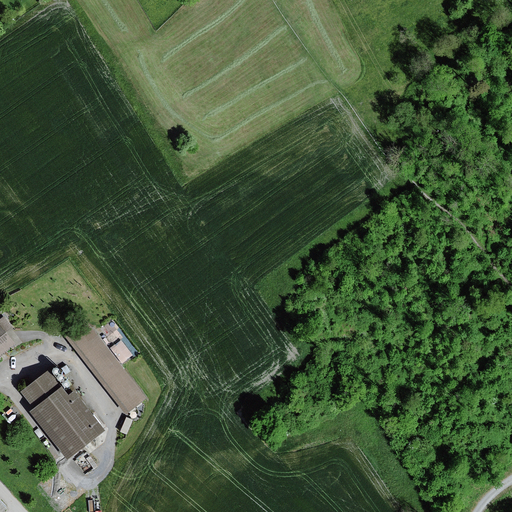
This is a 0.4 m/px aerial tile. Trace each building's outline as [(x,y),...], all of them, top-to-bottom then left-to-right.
[(3,315),(0,317),(0,321),(7,331),(12,327),(3,315)] [(84,320),(66,334),(128,412),(146,397),(84,320)] [(0,321),(0,356),(17,343),(7,331),(0,321)] [(123,364),(135,355),(122,340),(111,349),(123,364)] [(54,371),(55,372),(57,373),(58,373),(60,372),(61,371),(61,370),(62,369),(62,368),(61,366),(60,365),(59,365),(58,364),(57,364),(55,365),(54,366),(54,367),(53,368),(53,370),(54,371)] [(50,368),(22,390),(36,407),(30,411),(69,459),(107,429),(76,390),(71,394),(50,368)] [(60,378),(61,379),(62,380),(64,380),(65,379),(66,378),(67,377),(67,376),(67,375),(67,373),(66,372),(65,372),(64,371),(62,371),(61,372),(60,373),(59,374),(59,375),(59,377),(60,378)] [(66,385),(67,386),(68,387),(70,387),(71,386),(72,386),(73,384),(73,383),(73,382),(73,381),(72,380),(71,379),(69,379),(68,379),(67,379),(66,380),(65,381),(65,383),(65,384),(66,385)] [(127,417),(121,432),(127,435),(134,419),(127,417)]
